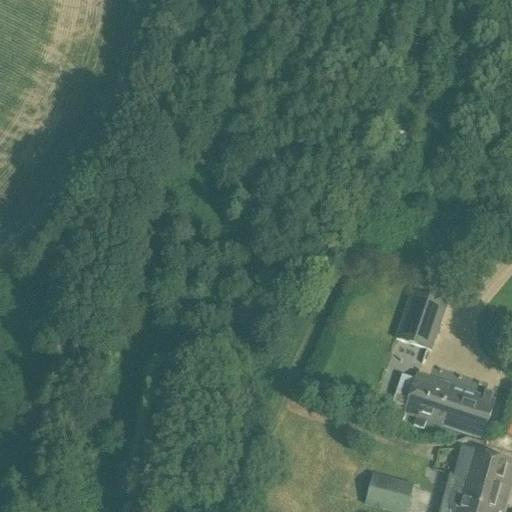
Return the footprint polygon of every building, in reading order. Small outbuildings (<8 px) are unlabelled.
[(397,34),(366,175),(387,179),(395,142),(386,140),(391,118),(399,120),(406,88),(405,88),(416,39),(397,34)] [(413,341),(429,346),(447,297),(409,284),(388,343),(409,350),(413,341)] [(406,415),(483,440),(495,402),(418,377),(406,415)] [(495,438),(510,441),(511,431),(511,385),(508,384),(495,438)] [(503,511),(511,484),(511,464),(468,453),(460,482),(450,479),(441,511),(503,511)] [(387,511),(405,511),(412,489),(374,478),(366,506),(387,511)]
